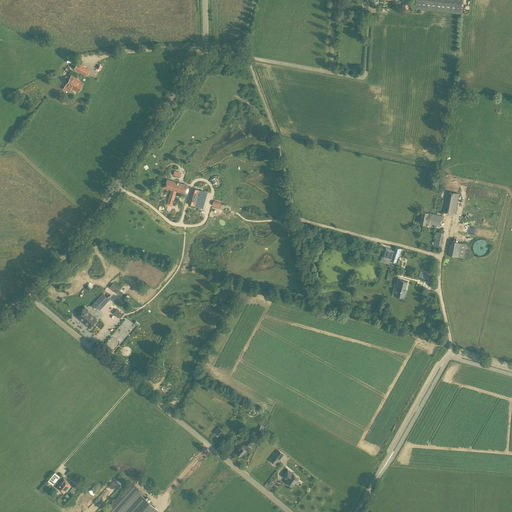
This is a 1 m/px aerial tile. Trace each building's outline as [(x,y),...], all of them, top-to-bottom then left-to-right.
[(461,13),(462,0),(415,0),(415,8),(461,13)] [(84,66),(77,62),(74,68),(81,72),(84,66)] [(89,69),(84,66),(81,72),(85,74),(86,75),(88,72),(89,69)] [(66,85),(65,86),(70,88),(70,87),(71,88),(78,92),(83,83),(79,81),(75,78),(71,75),(66,85)] [(164,188),(171,190),(176,191),(185,194),(188,185),(167,179),(164,188)] [(196,206),(201,190),(192,188),(188,204),(196,206)] [(172,206),(176,191),(171,190),(167,204),(172,206)] [(447,191),(443,211),(455,214),(459,193),(447,191)] [(427,213),(427,212),(422,211),(420,223),(425,224),(425,222),(441,226),(443,216),(427,213)] [(436,231),(433,246),(441,247),(444,233),(436,231)] [(475,242),(473,244),(473,248),(473,251),(476,254),(478,256),(481,256),(484,256),(486,255),(489,252),(490,250),(490,247),(489,244),(487,242),(485,240),(483,239),(479,239),(476,241),(475,242)] [(451,240),(448,254),(463,257),(466,244),(451,240)] [(391,260),(396,262),(398,256),(399,256),(402,249),(395,247),(394,251),(392,250),(392,249),(386,247),(384,252),(385,253),(384,257),(392,259),(391,260)] [(432,274),(420,271),(418,278),(430,281),(432,274)] [(399,279),(395,295),(396,293),(404,295),(403,297),(404,297),(408,281),(407,281),(399,279)] [(94,308),(96,306),(100,310),(111,298),(109,295),(107,297),(103,293),(91,306),(94,308)] [(88,310),(85,307),(77,317),(89,327),(97,318),(87,311),(88,310)] [(112,313),(118,317),(122,312),(116,308),(112,313)] [(218,426),(213,432),(218,436),(223,430),(218,426)] [(254,440),(250,437),(242,447),(241,446),(236,452),(241,456),(246,450),(248,452),(252,448),(249,446),(254,440)] [(284,454),(279,450),(270,460),(276,465),(280,460),(279,459),(284,454)] [(293,473),(293,474),(288,469),(283,475),(289,479),(286,482),(292,486),(295,482),(296,483),(299,479),(298,478),(293,473)] [(60,477),(55,473),(48,481),(53,485),(60,477)] [(56,487),(64,493),(71,484),(64,478),(56,487)] [(150,511),(155,507),(145,498),(147,496),(131,481),(102,511),(150,511)]
